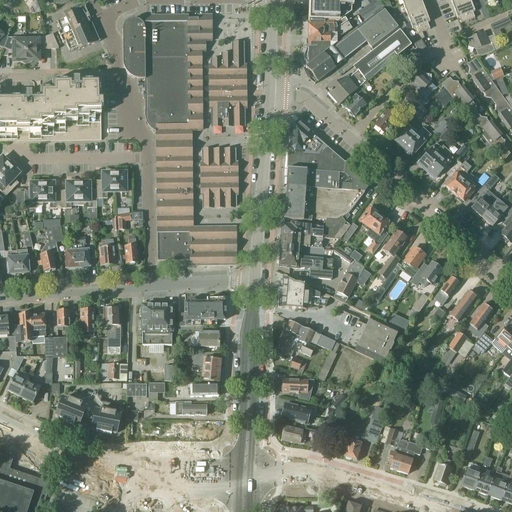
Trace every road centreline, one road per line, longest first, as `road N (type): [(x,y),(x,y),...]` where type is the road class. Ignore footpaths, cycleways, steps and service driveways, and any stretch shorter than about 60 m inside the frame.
road 1 (primary): [(248,463),(99,457),(0,416)]
road 2 (residential): [(511,290),(349,136)]
road 3 (primary): [(444,511),(347,474),(248,463)]
road 4 (tertiary): [(254,282),(269,92)]
road 5 (primary): [(248,477),(341,485),(427,511)]
road 6 (tertiary): [(248,463),(254,282)]
road 7 (residential): [(0,297),(150,287)]
road 8 (residential): [(149,157),(102,22)]
road 9 (unclassified): [(16,151),(26,159),(149,157)]
road 10 (unclassified): [(150,287),(149,157)]
road 11 (residential): [(349,136),(438,47)]
